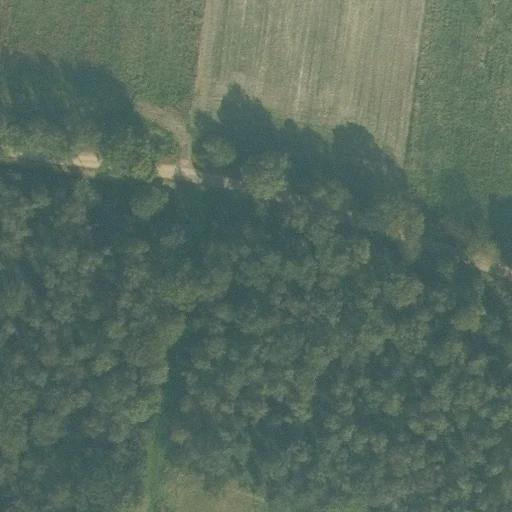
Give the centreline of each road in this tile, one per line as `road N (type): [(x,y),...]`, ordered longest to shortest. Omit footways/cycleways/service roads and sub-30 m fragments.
road 1 (track): [(511,277),(289,196),(0,146)]
road 2 (track): [(191,176),(144,511)]
